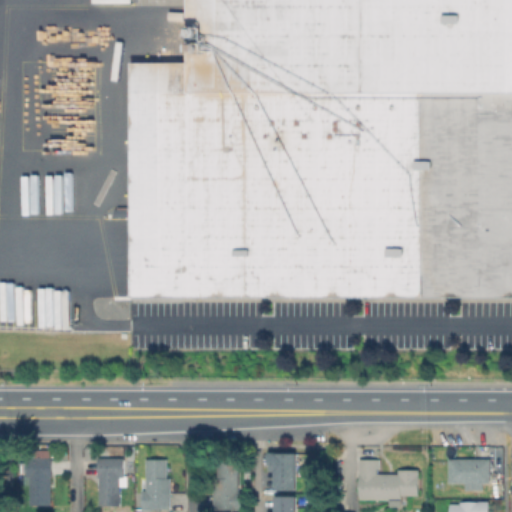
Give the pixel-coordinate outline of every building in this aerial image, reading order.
[(511,0),(511,296),(134,296),(135,62),(193,62),(193,0),(511,0)] [(302,473),(302,491),(276,491),(276,473),(269,473),(269,450),(302,450),(302,473)] [(126,456),(126,478),(120,478),(120,509),(96,509),(96,456),(126,456)] [(379,471),(402,471),(402,467),(421,467),(421,494),(402,494),(402,502),(358,502),(358,457),(379,457),(379,471)] [(51,458),(51,511),(28,511),(28,478),(24,478),(24,464),(28,464),(28,458),(51,458)] [(492,458),(492,482),(484,482),(484,489),(467,489),(467,483),(451,483),(451,458),(492,458)] [(169,459),(169,477),(173,477),(173,509),(144,509),(144,490),(148,490),(148,459),(169,459)] [(241,459),(241,490),(245,490),(245,508),(216,508),(216,477),(220,477),(220,459),(241,459)] [(299,496),(299,511),(276,511),(276,495),(299,496)] [(491,500),(491,511),(452,511),(452,502),(462,502),(462,500),(491,500)]
